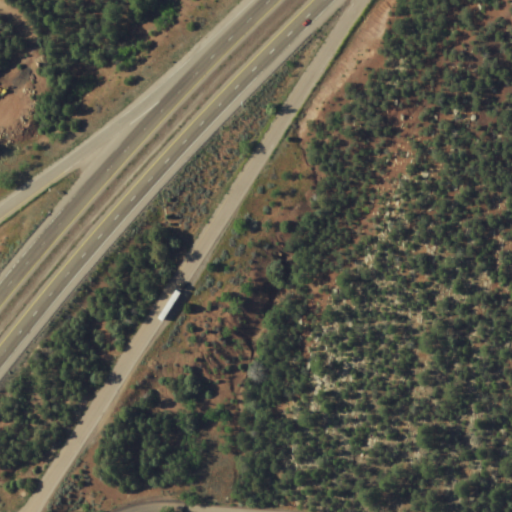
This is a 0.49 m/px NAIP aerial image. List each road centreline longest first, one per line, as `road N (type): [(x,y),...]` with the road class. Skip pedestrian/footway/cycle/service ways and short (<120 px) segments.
road 1 (motorway): [(19,511),(365,0)]
road 2 (motorway): [(0,357),(138,192),(332,0)]
road 3 (motorway): [(265,0),(0,295)]
road 4 (motorway): [(224,39),(0,220)]
